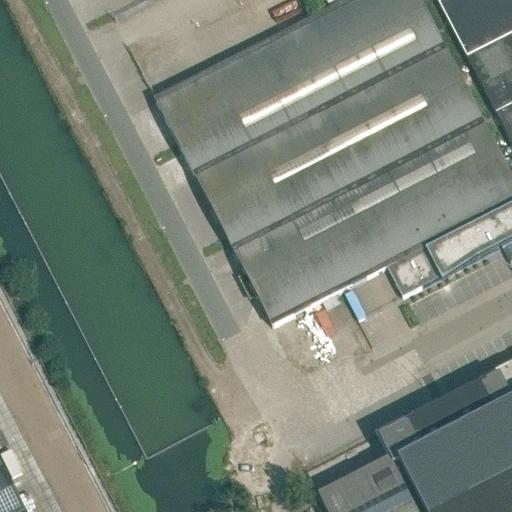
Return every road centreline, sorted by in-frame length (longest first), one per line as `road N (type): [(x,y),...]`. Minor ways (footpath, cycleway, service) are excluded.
road 1 (unclassified): [(288,410),(262,395),(57,0)]
road 2 (unclassified): [(288,410),(317,405),(511,305)]
